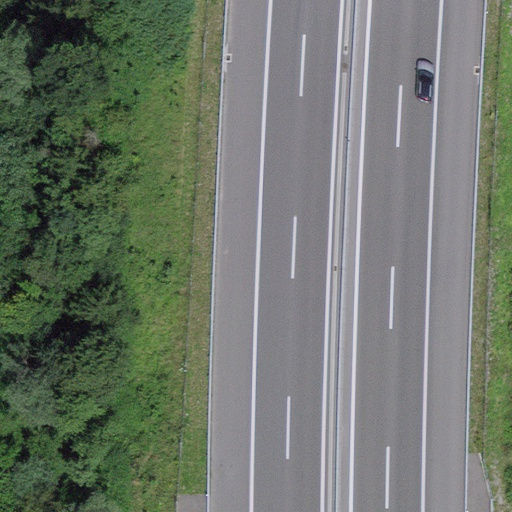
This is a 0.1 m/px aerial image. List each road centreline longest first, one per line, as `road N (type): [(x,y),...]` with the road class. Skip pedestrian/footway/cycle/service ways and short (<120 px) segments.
road 1 (motorway): [(387,511),(406,0)]
road 2 (motorway): [(306,0),(287,511)]
